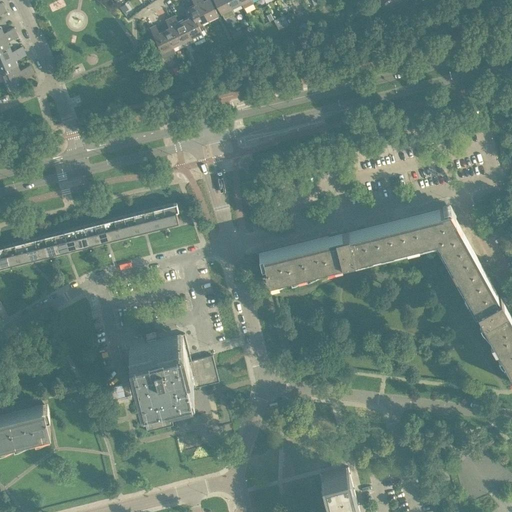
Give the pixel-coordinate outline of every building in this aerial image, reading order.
[(192,0),(195,5),(190,8),(197,23),(198,23),(207,19),(198,0),(192,0)] [(203,0),(198,0),(207,19),(217,14),(210,0),(205,0),(204,1),(203,0)] [(214,0),(221,12),(231,7),(227,0),(214,0)] [(204,36),(198,23),(197,23),(190,8),(185,10),(189,17),(184,20),(194,41),(204,36)] [(279,28),(289,23),(285,14),(275,18),(279,28)] [(194,41),(184,20),(178,23),(174,15),(170,17),(182,41),(184,46),(194,41)] [(170,27),(164,30),(172,45),(182,41),(170,17),(166,19),(170,27)] [(150,27),(162,50),(172,45),(164,30),(159,32),(155,25),(150,27)] [(0,26),(0,38),(16,31),(14,27),(3,32),(1,26),(0,26)] [(241,30),(232,35),(234,37),(235,40),(244,36),(241,30)] [(16,31),(0,38),(0,49),(9,45),(7,40),(18,35),(16,31)] [(9,45),(0,49),(0,60),(24,50),(22,46),(11,50),(9,45)] [(24,50),(0,60),(0,70),(0,71),(17,64),(15,59),(26,54),(24,50)] [(17,64),(0,71),(5,81),(32,69),(30,64),(20,69),(17,64)] [(32,69),(5,81),(9,90),(26,83),(23,77),(34,73),(32,69)] [(169,69),(166,70),(171,81),(178,78),(177,75),(173,77),(169,69)] [(281,197),(276,198),(279,210),(284,209),(281,197)] [(174,202),(163,205),(168,222),(178,220),(177,214),(174,202)] [(163,205),(153,207),(158,225),(168,222),(163,205)] [(496,296),(495,294),(497,292),(449,206),(443,207),(453,228),(436,236),(476,309),(477,308),(482,319),(511,373),(511,319),(511,320),(506,311),(510,309),(501,294),(500,295),(500,294),(496,296)] [(153,207),(144,210),(148,227),(158,225),(153,207)] [(354,257),(436,236),(453,228),(443,207),(351,231),(352,233),(349,234),(348,230),(347,230),(347,228),(328,233),(329,237),(321,239),(320,237),(262,251),(269,278),(342,260),(342,259),(349,257),(353,256),(354,257)] [(144,210),(134,212),(138,230),(148,227),(144,210)] [(134,212),(124,215),(128,232),(138,230),(134,212)] [(124,215),(114,217),(118,235),(128,232),(124,215)] [(114,217),(104,220),(108,237),(118,235),(114,217)] [(104,220),(94,222),(98,240),(108,237),(104,220)] [(94,222),(84,224),(89,242),(98,240),(94,222)] [(84,224),(74,227),(79,245),(89,242),(84,224)] [(74,227),(64,229),(69,247),(79,245),(74,227)] [(64,229),(54,232),(59,250),(69,247),(64,229)] [(54,232),(44,234),(49,252),(59,250),(54,232)] [(44,234),(35,237),(39,255),(49,252),(44,234)] [(35,237),(25,239),(29,257),(39,255),(35,237)] [(25,239),(15,242),(19,260),(29,257),(25,239)] [(15,242),(5,244),(9,262),(19,260),(15,242)] [(0,264),(9,262),(5,244),(0,245),(0,264)] [(219,380),(212,354),(186,360),(179,335),(185,334),(185,333),(126,347),(126,348),(131,347),(143,392),(164,388),(203,378),(205,384),(219,380)] [(173,424),(166,394),(164,388),(143,392),(137,394),(147,431),(173,424)] [(0,442),(50,430),(46,413),(44,403),(0,413),(0,442)] [(230,423),(203,428),(205,439),(196,440),(197,443),(233,437),(230,423)] [(359,511),(348,466),(320,473),(330,511),(359,511)]
